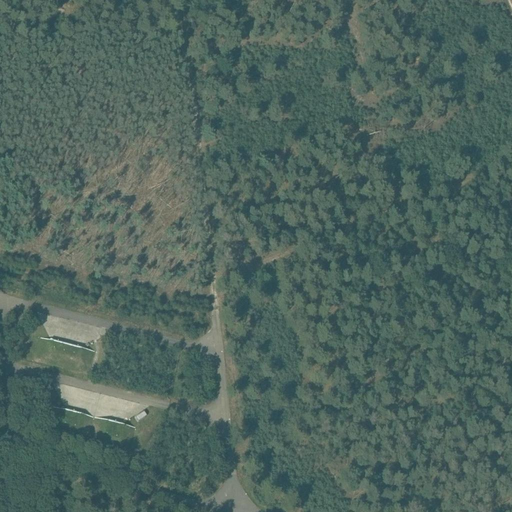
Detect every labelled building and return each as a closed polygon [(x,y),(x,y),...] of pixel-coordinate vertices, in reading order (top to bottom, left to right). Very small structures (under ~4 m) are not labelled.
[(54,342),(52,350),(60,352),(62,344),(54,342)] [(71,347),(63,345),(61,353),(69,355),(71,347)] [(72,347),(70,355),(79,357),(81,349),(72,347)] [(80,415),(66,411),(62,426),(77,429),(80,415)] [(140,421),(148,416),(145,412),(137,417),(140,421)] [(122,425),(107,421),(103,436),(118,440),(122,425)]
